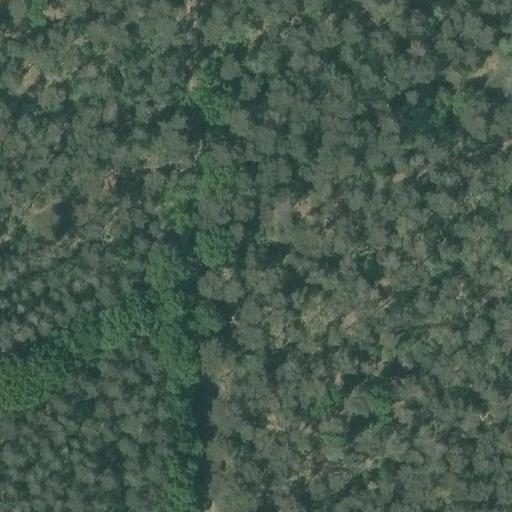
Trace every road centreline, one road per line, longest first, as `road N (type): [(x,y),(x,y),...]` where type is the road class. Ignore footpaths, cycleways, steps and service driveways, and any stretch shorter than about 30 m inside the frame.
road 1 (track): [(201,251),(209,511)]
road 2 (track): [(194,0),(201,251)]
